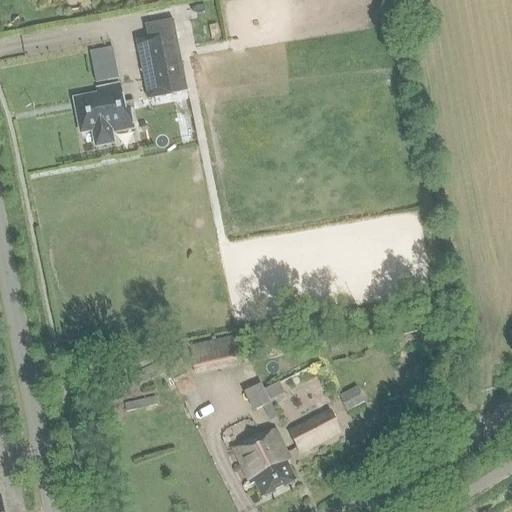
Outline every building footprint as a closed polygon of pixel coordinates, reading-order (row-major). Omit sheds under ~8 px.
[(147,26),(149,39),(137,41),(148,101),(188,93),(174,21),(147,26)] [(96,84),(118,79),(116,70),(94,74),(96,84)] [(97,91),(98,96),(74,101),(81,135),(93,132),(96,148),(114,144),(112,134),(134,130),(130,112),(125,113),(120,86),(97,91)] [(271,332),(259,335),(263,358),(276,356),(271,332)] [(236,338),(193,348),(198,370),(217,366),(218,370),(242,365),(252,363),(249,347),(238,350),(236,338)] [(276,344),(278,353),(298,350),(296,340),(276,344)] [(166,357),(183,355),(182,348),(165,350),(166,357)] [(163,361),(154,366),(159,377),(168,373),(163,361)] [(247,393),(254,409),(287,395),(280,379),(247,393)] [(365,403),(357,388),(339,397),(347,412),(365,403)] [(134,410),(132,403),(124,405),(126,412),(134,410)] [(263,408),(270,422),(278,418),(270,404),(263,408)] [(292,436),(302,456),(342,436),(332,415),(292,436)] [(262,437),(234,451),(252,488),(256,486),(263,501),(298,485),(288,465),(292,463),(277,433),(264,439),(262,437)]
